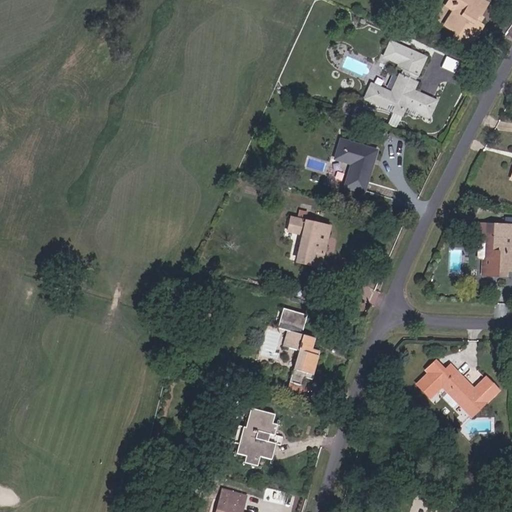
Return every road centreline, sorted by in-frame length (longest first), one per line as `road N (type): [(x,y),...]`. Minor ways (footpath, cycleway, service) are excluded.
road 1 (residential): [(392,311),(485,101),(511,59)]
road 2 (residential): [(322,511),(392,311)]
road 3 (residential): [(392,311),(441,324),(511,323)]
